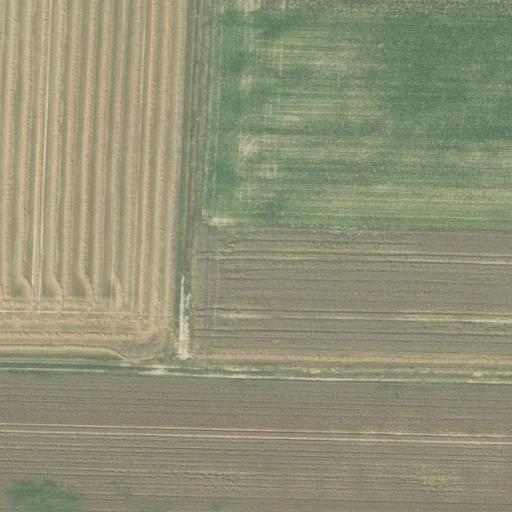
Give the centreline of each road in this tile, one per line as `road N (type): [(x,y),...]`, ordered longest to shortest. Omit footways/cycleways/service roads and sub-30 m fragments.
road 1 (track): [(511,382),(0,379)]
road 2 (track): [(175,381),(196,0)]
